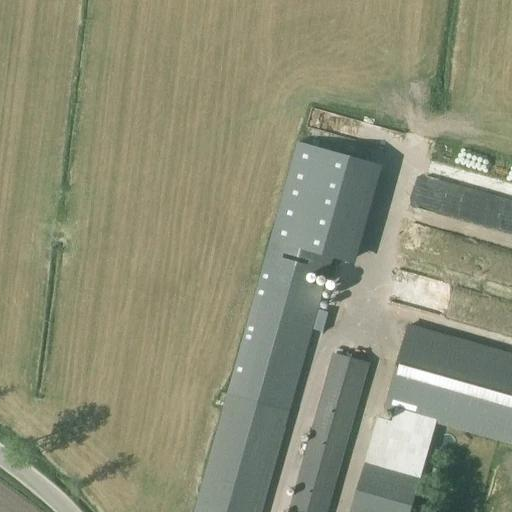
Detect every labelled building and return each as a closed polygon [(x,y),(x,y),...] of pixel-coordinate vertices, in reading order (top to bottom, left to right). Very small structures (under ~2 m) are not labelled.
[(368,180),(348,296),(373,300),(382,246),(392,248),(403,186),(368,180)] [(511,258),(419,234),(411,263),(467,278),(455,322),(511,337),(511,258)] [(326,289),(264,271),(228,398),(289,415),(326,289)] [(511,354),(408,325),(384,410),(511,445),(511,354)] [(330,367),(288,511),(328,511),(366,375),(330,367)] [(194,511),(261,511),(289,415),(228,398),(194,511)] [(346,499),(342,511),(398,511),(399,511),(346,499)]
